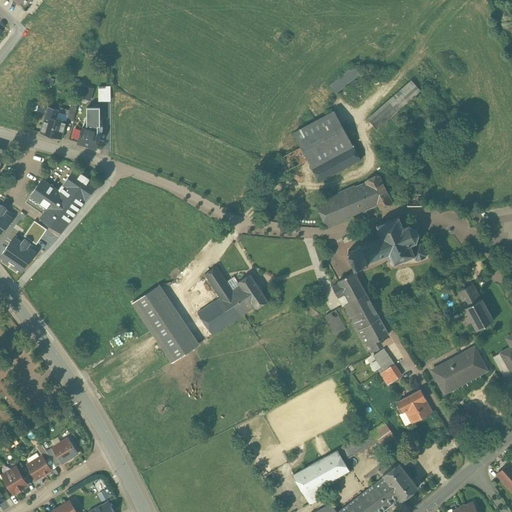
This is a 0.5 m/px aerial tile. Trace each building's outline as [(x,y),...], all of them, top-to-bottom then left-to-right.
[(353,66),(330,85),(336,93),(360,74),(353,66)] [(410,81),(368,118),(377,128),(419,91),(410,81)] [(110,87),(99,87),(99,100),(110,100),(110,87)] [(77,107),(71,105),(67,118),(73,120),(77,107)] [(58,109),(48,106),(40,132),(62,138),(67,121),(56,118),(58,109)] [(83,126),(82,126),(100,132),(100,107),(87,107),(87,116),(86,116),(83,126)] [(334,111),(293,133),(301,147),(342,125),(334,111)] [(342,125),(301,147),(308,160),(312,167),(333,156),(333,157),(312,168),(319,181),(361,160),(342,125)] [(100,132),(82,126),(77,143),(97,148),(102,132),(100,132)] [(301,147),(269,164),(275,177),(308,160),(301,147)] [(96,184),(74,169),(63,185),(85,200),(96,184)] [(392,203),(378,174),(366,180),(366,182),(378,204),(380,209),(392,203)] [(421,178),(407,177),(407,206),(422,206),(421,178)] [(59,191),(42,179),(31,196),(48,207),(59,191)] [(355,186),(316,202),(327,228),(366,211),(365,210),(378,204),(366,182),(355,187),(355,186)] [(63,185),(59,191),(48,207),(44,213),(43,213),(40,218),(61,232),(84,202),(85,200),(63,185)] [(48,207),(31,196),(30,196),(27,202),(43,213),(44,213),(48,207)] [(0,206),(0,235),(12,218),(4,212),(7,208),(1,205),(0,206)] [(387,222),(380,225),(380,224),(378,225),(376,224),(376,225),(378,226),(379,229),(376,230),(379,237),(374,239),(373,237),(371,238),(372,240),(363,244),(361,243),(360,244),(360,245),(357,246),(356,249),(350,251),(348,250),(348,252),(350,252),(354,264),(353,266),(355,267),(356,265),(368,260),(369,261),(368,262),(370,263),(370,261),(379,257),(380,259),(382,258),(381,256),(386,254),(389,261),(392,259),(393,262),(392,264),(393,265),(394,263),(396,262),(402,259),(403,260),(403,259),(404,261),(406,261),(405,259),(406,258),(412,255),(413,256),(414,255),(415,259),(417,259),(417,260),(419,259),(424,257),(426,257),(425,255),(426,255),(421,242),(417,244),(417,243),(418,242),(416,241),(418,235),(420,235),(420,234),(418,234),(416,229),(418,227),(416,226),(415,228),(410,225),(410,223),(408,223),(408,225),(403,227),(399,218),(400,216),(399,215),(398,217),(397,217),(397,218),(390,221),(390,220),(389,221),(388,219),(387,219),(387,221),(387,222)] [(30,242),(25,239),(22,242),(14,236),(0,256),(22,271),(36,252),(28,246),(30,242)] [(232,289),(216,266),(205,274),(220,297),(197,312),(213,335),(255,307),(240,284),(232,289)] [(354,272),(338,281),(339,283),(332,286),(338,297),(345,294),(350,302),(366,293),(354,272)] [(268,301),(250,274),(238,282),(255,307),(256,309),(268,301)] [(200,344),(160,284),(132,302),(172,362),(200,344)] [(493,320),(481,299),(480,299),(472,284),(457,292),(466,307),(465,308),(477,330),(493,320)] [(366,293),(350,302),(345,305),(358,329),(380,317),(366,293)] [(336,309),(325,315),(335,334),(346,328),(336,309)] [(380,317),(358,329),(370,350),(381,344),(378,339),(389,333),(380,317)] [(511,346),(500,353),(511,374),(504,379),(511,391),(511,390),(511,346)] [(474,347),(432,370),(444,393),(487,370),(474,347)] [(395,363),(384,348),(373,355),(384,370),(394,364),(395,363)] [(384,370),(380,373),(388,384),(402,375),(394,364),(384,370)] [(421,389),(397,402),(402,412),(405,410),(426,399),(421,389)] [(426,399),(405,410),(412,423),(433,412),(426,399)] [(403,447),(384,422),(372,431),(378,440),(390,457),(403,447)] [(372,431),(338,450),(343,459),(378,440),(372,431)] [(68,438),(52,447),(62,463),(78,453),(68,438)] [(46,451),(41,443),(36,446),(42,456),(45,461),(50,458),(46,451)] [(62,463),(52,447),(46,451),(50,458),(56,466),(62,463)] [(338,450),(322,458),(308,465),(308,466),(293,474),(310,504),(310,505),(311,505),(311,504),(323,497),(324,497),(318,487),(349,470),(343,459),(338,450)] [(42,456),(28,464),(37,478),(51,470),(45,461),(42,456)] [(418,487),(399,462),(383,474),(384,476),(400,497),(402,499),(418,487)] [(511,467),(508,463),(497,473),(511,490),(511,467)] [(16,468),(4,476),(14,492),(26,485),(16,468)] [(384,476),(337,511),(331,503),(315,511),(380,511),(400,497),(384,476)] [(76,511),(69,501),(54,510),(54,511),(76,511)] [(113,511),(108,501),(88,511),(113,511)] [(477,511),(473,502),(453,511),(477,511)]
